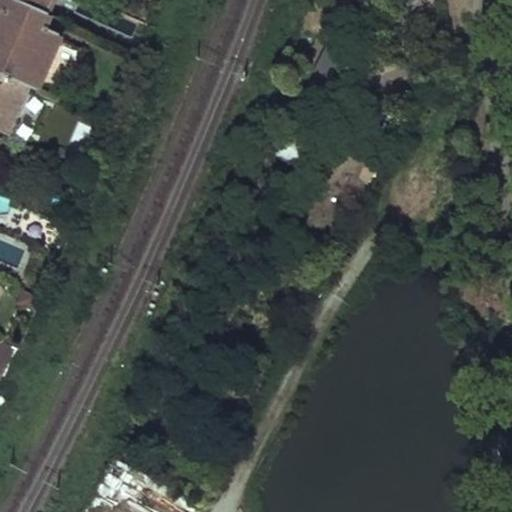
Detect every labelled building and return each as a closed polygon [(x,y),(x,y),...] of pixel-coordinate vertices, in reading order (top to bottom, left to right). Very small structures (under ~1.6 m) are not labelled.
[(0,0),(0,76),(31,89),(38,92),(61,40),(43,32),(50,16),(46,14),(33,9),(13,0),(0,0)] [(13,0),(33,9),(37,0),(13,0)] [(326,85),(335,52),(324,49),(314,82),(326,85)] [(0,135),(8,139),(31,89),(0,76),(0,135)] [(19,303),(35,310),(40,298),(25,292),(19,303)] [(12,346),(17,348),(22,339),(16,336),(12,346)] [(0,372),(5,375),(17,348),(12,346),(0,340),(0,372)]
